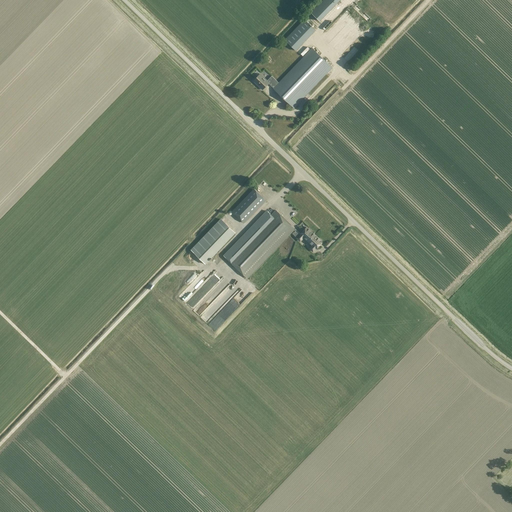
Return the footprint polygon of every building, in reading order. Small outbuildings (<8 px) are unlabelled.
[(323,0),(311,13),(320,21),(340,0),(323,0)] [(341,2),(330,12),(335,17),(346,7),(341,2)] [(339,29),(345,35),(358,22),(352,16),(339,29)] [(321,23),(325,27),(331,21),(327,17),(321,23)] [(334,30),(342,22),(338,18),(329,26),(334,30)] [(304,20),(285,40),(296,51),(315,30),(304,20)] [(361,23),(352,33),(357,37),(366,27),(361,23)] [(369,30),(358,37),(362,43),(373,37),(369,30)] [(352,46),(354,48),(353,49),(356,52),(363,45),(359,40),(352,46)] [(279,83),(274,88),(294,108),(304,98),(303,98),(332,68),(312,48),(279,83)] [(274,88),(279,83),(272,76),(267,80),(260,74),(254,81),(263,90),(269,83),(274,88)] [(244,223),(266,200),(254,189),(232,212),(244,223)] [(224,255),(228,260),(247,278),(294,230),(295,229),(276,210),(271,215),(267,211),(224,255)] [(235,233),(221,219),(191,250),(205,264),(235,233)] [(295,229),(294,230),(295,231),(293,233),(297,238),(300,241),(304,237),(312,245),(310,248),(313,251),(316,249),(322,242),(307,227),(300,234),(295,229)] [(195,307),(201,312),(209,303),(212,303),(215,299),(217,293),(222,288),(223,283),(216,282),(222,275),(219,272),(218,272),(215,269),(210,274),(211,275),(211,277),(204,284),(205,281),(203,281),(198,276),(186,288),(192,294),(193,291),(200,283),(199,289),(186,304),(191,308),(202,295),(204,297),(195,307)] [(213,319),(219,324),(230,312),(229,310),(238,300),(233,297),(213,319)]
